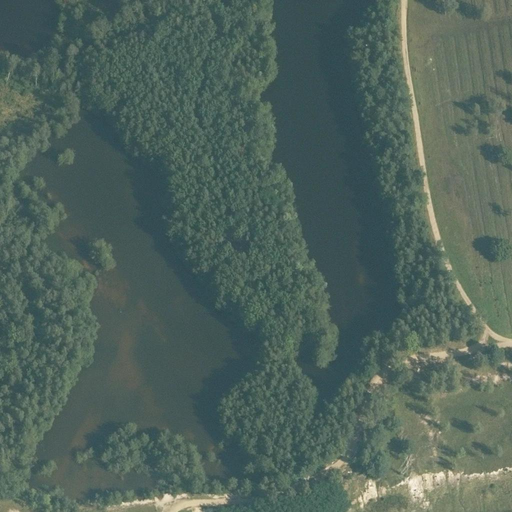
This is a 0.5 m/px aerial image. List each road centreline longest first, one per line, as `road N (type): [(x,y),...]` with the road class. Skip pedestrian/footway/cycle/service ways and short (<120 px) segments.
road 1 (track): [(170,511),(189,502),(272,498),(301,488),(344,460),(366,398),(390,367),(495,344)]
road 2 (track): [(495,344),(439,242),(415,127),(402,0)]
